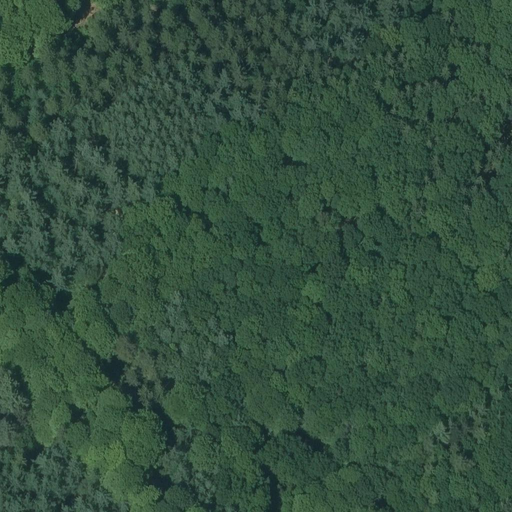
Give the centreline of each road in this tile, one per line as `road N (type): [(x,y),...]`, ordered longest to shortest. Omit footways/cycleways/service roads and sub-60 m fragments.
road 1 (track): [(0,322),(164,511)]
road 2 (track): [(334,511),(511,391)]
